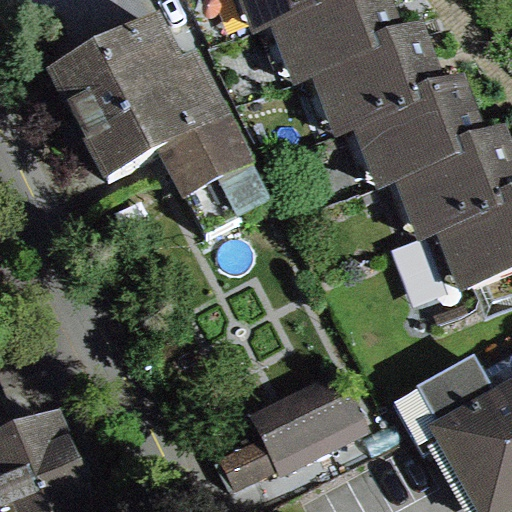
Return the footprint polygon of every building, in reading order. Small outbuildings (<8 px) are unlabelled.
[(330,0),(237,0),(252,40),(275,32),(334,10),(330,0)] [(371,51),(407,37),(393,0),(330,0),(334,10),(275,32),(297,91),(316,85),(375,61),(371,51)] [(160,29),(54,79),(104,185),(164,157),(187,204),(193,202),(207,232),(272,202),(203,58),(179,69),(160,29)] [(411,102),(448,87),(425,29),(407,37),(371,51),(375,61),(316,85),(341,146),(355,139),(416,115),(411,102)] [(459,152),(492,140),(467,79),(448,87),(411,102),(416,115),(355,139),(379,199),(398,190),(464,166),(459,152)] [(501,203),(511,199),(511,142),(509,134),(492,140),(459,152),(464,166),(398,190),(421,251),(442,243),(507,220),(501,203)] [(507,220),(442,243),(462,299),(511,280),(511,199),(501,203),(507,220)] [(511,511),(511,389),(497,398),(483,373),(408,414),(425,445),(444,435),(486,511),(511,511)] [(371,434),(341,375),(256,418),(267,440),(221,464),(235,492),(278,471),(282,479),(371,434)] [(0,511),(101,511),(88,476),(63,410),(0,434),(0,511)]
